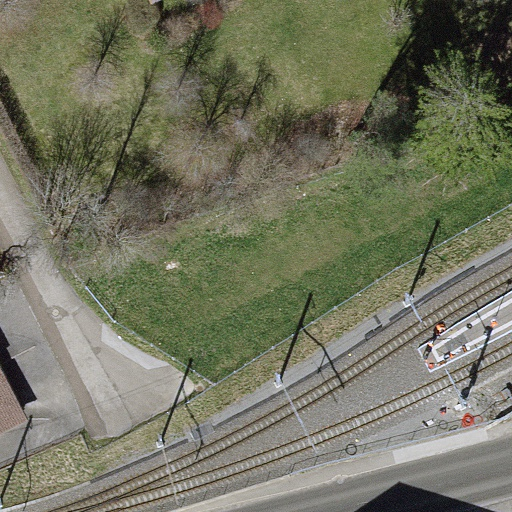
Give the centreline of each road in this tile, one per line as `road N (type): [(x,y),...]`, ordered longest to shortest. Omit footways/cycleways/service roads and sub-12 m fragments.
road 1 (residential): [(119,392),(49,295),(0,194)]
road 2 (secondary): [(295,511),(511,458)]
